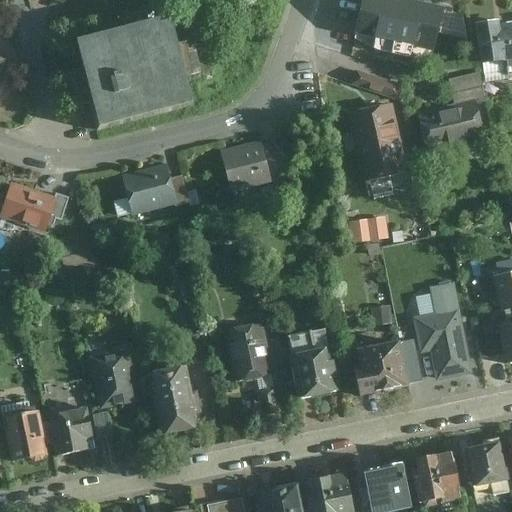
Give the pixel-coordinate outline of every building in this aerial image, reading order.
[(421,18),(375,12),(370,48),(416,54),(421,18)] [(172,17),(74,42),(81,70),(68,74),(76,108),(91,104),(98,132),(195,106),(188,78),(203,75),(194,40),(179,44),(172,17)] [(511,22),(478,28),(485,67),(511,62),(511,22)] [(409,88),(357,71),(352,86),(405,103),(409,88)] [(457,105),(417,114),(427,154),(487,140),(479,105),(490,102),(483,72),(451,79),(457,105)] [(394,105),(348,115),(364,184),(411,174),(394,105)] [(297,153),(282,135),(273,143),(288,160),(297,153)] [(264,141),(223,151),(233,193),(274,183),(264,141)] [(166,167),(121,180),(132,218),(177,206),(170,181),(166,167)] [(182,177),(170,181),(177,206),(189,202),(182,177)] [(55,198),(12,184),(0,218),(0,219),(45,234),(48,225),(57,199),(55,198)] [(56,195),(55,198),(57,199),(48,225),(53,227),(56,220),(62,222),(70,199),(56,195)] [(388,215),(350,221),(353,244),(391,238),(388,215)] [(511,260),(497,262),(498,273),(511,271),(511,260)] [(511,275),(496,278),(502,314),(511,311),(511,275)] [(454,288),(434,292),(439,314),(414,319),(421,354),(432,353),(438,380),(438,383),(474,376),(460,311),(459,311),(454,288)] [(391,323),(391,307),(373,306),(372,322),(391,323)] [(511,324),(500,327),(507,367),(511,365),(511,324)] [(274,377),(263,327),(224,333),(234,384),(274,377)] [(327,332),(289,339),(292,358),(290,359),(299,402),(339,394),(327,332)] [(363,371),(357,372),(362,399),(413,390),(412,385),(405,353),(403,344),(360,353),(363,371)] [(423,383),(417,355),(416,351),(405,353),(412,385),(423,383)] [(130,352),(89,360),(101,412),(142,403),(130,352)] [(432,353),(421,354),(417,355),(423,383),(438,380),(432,353)] [(187,368),(149,375),(161,439),(200,431),(197,417),(203,416),(198,393),(193,394),(187,368)] [(276,390),(257,393),(262,418),(281,414),(276,390)] [(48,418),(56,460),(91,452),(89,443),(94,443),(87,411),(48,418)] [(108,413),(93,416),(99,440),(113,437),(108,413)] [(39,416),(4,422),(12,466),(48,460),(45,448),(41,426),(39,416)] [(48,425),(41,426),(45,448),(52,447),(48,425)] [(511,492),(511,490),(502,447),(467,454),(478,501),(511,492)] [(454,456),(419,464),(422,480),(416,482),(421,507),(428,508),(464,503),(454,456)] [(414,511),(406,465),(365,473),(372,511),(414,511)] [(354,511),(347,478),(311,485),(315,503),(310,504),(312,511),(354,511)] [(305,511),(300,488),(259,496),(262,511),(305,511)] [(245,511),(243,501),(208,509),(208,511),(245,511)]
